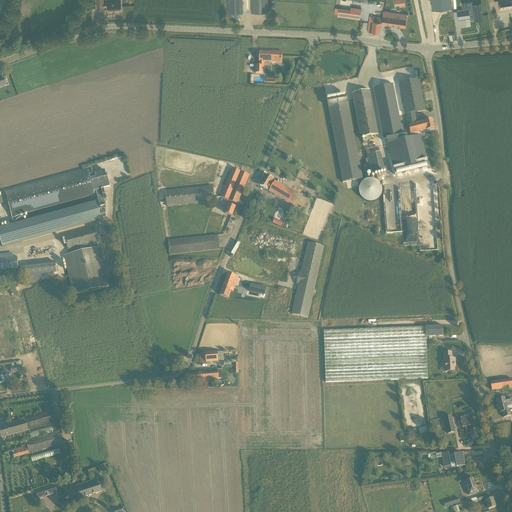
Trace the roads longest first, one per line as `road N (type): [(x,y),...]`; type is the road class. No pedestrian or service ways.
road 1 (unclassified): [(0,394),(179,374),(315,34)]
road 2 (unclassified): [(511,510),(456,301),(425,48)]
road 3 (unclassified): [(0,63),(99,27),(315,34)]
road 4 (track): [(284,454),(407,453)]
